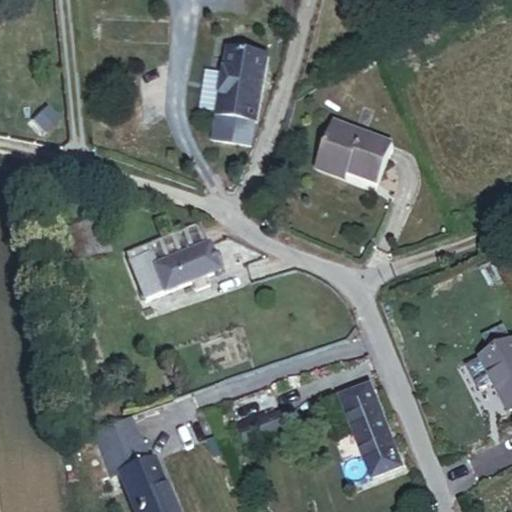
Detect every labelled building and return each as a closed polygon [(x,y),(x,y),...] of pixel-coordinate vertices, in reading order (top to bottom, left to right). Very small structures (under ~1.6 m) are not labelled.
[(215,135),(260,136),(265,42),(219,41),(218,66),(216,105),(215,135)] [(198,104),(216,105),(218,66),(198,65),(198,104)] [(338,163),(373,176),(387,138),(326,116),(312,154),(338,163)] [(309,163),(334,173),(338,163),(312,154),(309,163)] [(152,211),(158,227),(194,215),(169,206),(152,211)] [(72,260),(108,250),(98,215),(62,225),(72,260)] [(205,259),(211,257),(194,215),(158,227),(124,240),(141,285),(189,266),(205,259)] [(194,276),(209,271),(205,259),(189,266),(194,276)] [(494,336),(509,330),(505,321),(491,327),(494,336)] [(504,399),(511,395),(511,328),(509,330),(494,336),(478,343),(504,399)] [(379,456),(400,448),(372,374),(352,382),(379,456)] [(242,418),(249,437),(291,419),(283,401),(242,418)] [(99,428),(102,435),(127,425),(123,417),(99,428)] [(112,461),(136,452),(127,425),(102,435),(112,461)] [(98,466),(112,461),(102,435),(99,428),(85,433),(98,466)] [(131,511),(164,511),(142,449),(136,452),(112,461),(131,511)]
